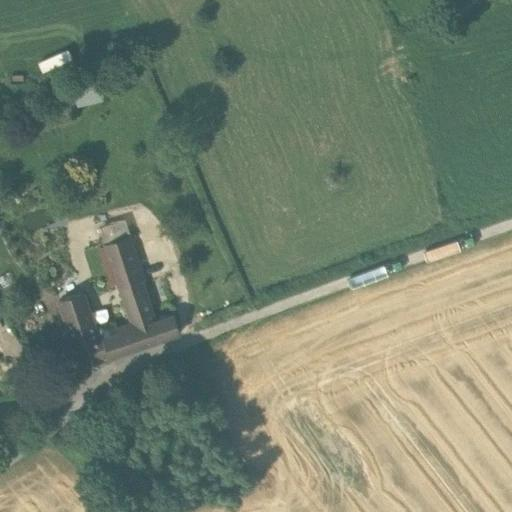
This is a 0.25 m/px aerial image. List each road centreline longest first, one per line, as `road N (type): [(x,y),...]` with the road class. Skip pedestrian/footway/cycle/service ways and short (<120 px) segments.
road 1 (track): [(188,341),(511,228)]
road 2 (residential): [(0,461),(188,341)]
